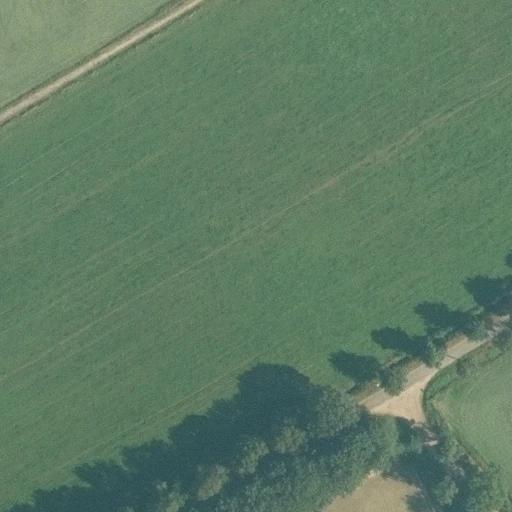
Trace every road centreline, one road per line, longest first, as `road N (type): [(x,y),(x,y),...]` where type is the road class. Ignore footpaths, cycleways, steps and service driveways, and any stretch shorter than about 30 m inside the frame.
road 1 (unclassified): [(175,511),(511,317)]
road 2 (track): [(498,511),(390,389)]
